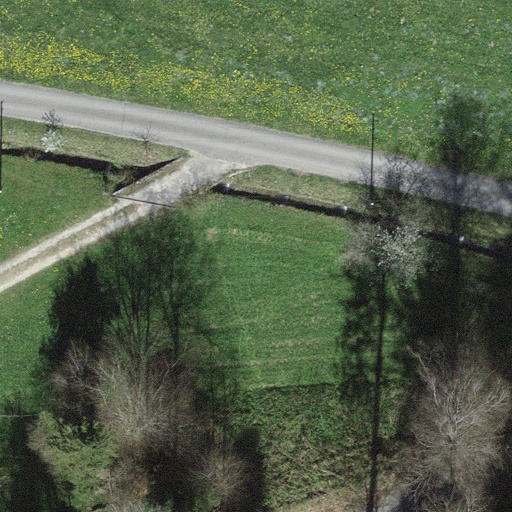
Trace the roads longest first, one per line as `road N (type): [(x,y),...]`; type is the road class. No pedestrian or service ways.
road 1 (track): [(511,201),(415,175),(0,98)]
road 2 (track): [(0,280),(235,139)]
road 3 (track): [(377,511),(445,476),(511,463)]
